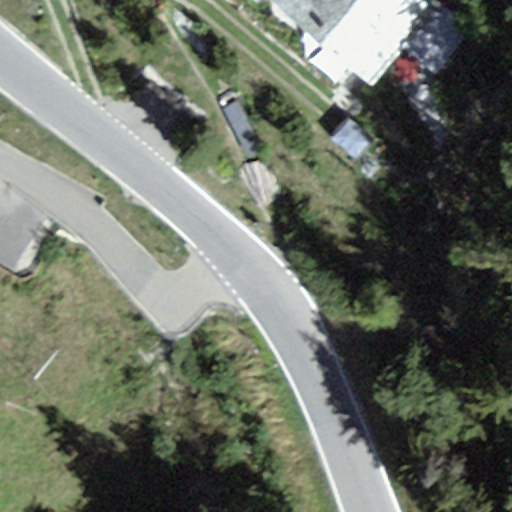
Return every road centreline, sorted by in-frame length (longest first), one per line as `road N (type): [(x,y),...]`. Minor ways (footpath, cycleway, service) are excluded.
road 1 (tertiary): [(369,511),(330,411),(278,307),(249,268),(177,199),(0,62)]
road 2 (track): [(169,0),(285,244),(278,307)]
road 3 (track): [(192,0),(388,156)]
road 4 (track): [(106,147),(54,0)]
